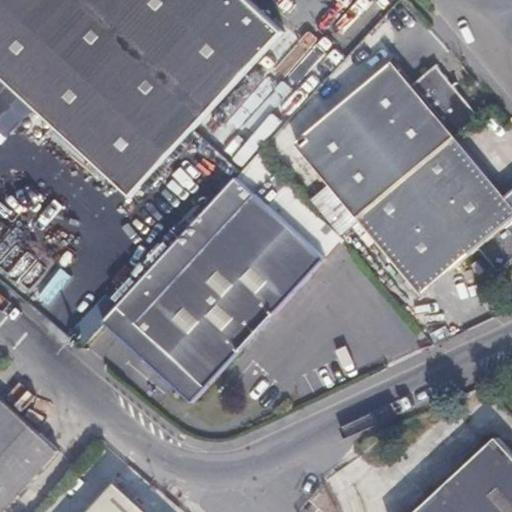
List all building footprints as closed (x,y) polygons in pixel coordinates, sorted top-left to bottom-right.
[(0,0),(0,60),(142,194),(292,31),(259,0),(0,0)] [(476,110),(433,59),(408,80),(391,58),(291,139),(417,288),(473,242),(492,264),(511,247),(511,181),(501,191),(451,130),(476,110)] [(277,171),(261,153),(107,322),(196,401),(340,243),(312,216),(314,213),(292,193),(293,191),(276,173),(277,171)] [(0,510),(56,451),(1,401),(0,401),(0,510)] [(511,511),(511,451),(499,437),(417,511),(511,511)] [(151,511),(115,481),(87,511),(151,511)]
